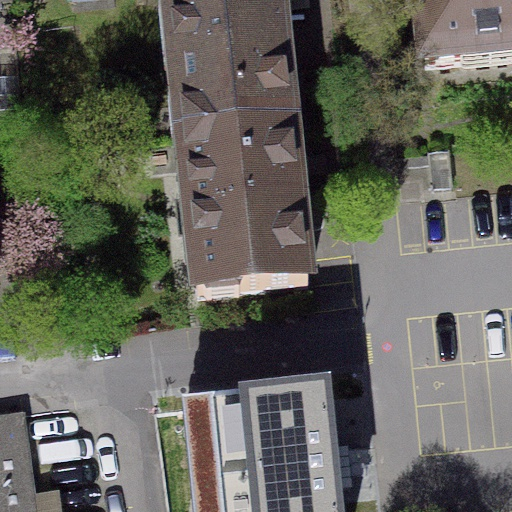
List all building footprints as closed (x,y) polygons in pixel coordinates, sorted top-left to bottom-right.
[(186,140),(291,129),(283,50),(277,0),(165,0),(177,107),(183,106),(186,140)] [(511,60),(511,0),(417,0),(425,70),(511,60)] [(300,209),(291,129),(186,140),(190,174),(184,175),(197,301),(308,289),(300,209)] [(217,509),(216,511),(365,511),(354,394),(262,404),(194,411),(204,510),(217,509)] [(0,511),(35,511),(36,509),(23,416),(0,419),(0,511)]
